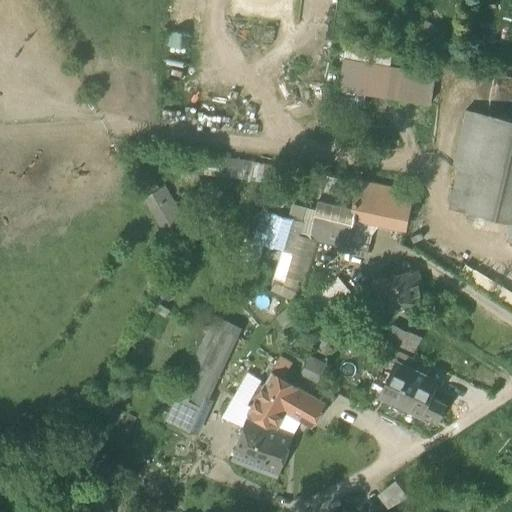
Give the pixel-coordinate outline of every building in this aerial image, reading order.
[(446,30),(425,20),(415,40),(436,51),(446,30)] [(345,44),(343,56),(391,63),(393,49),(345,44)] [(391,63),(343,56),(338,86),(430,100),(435,70),(391,63)] [(452,167),(458,169),(475,172),(489,114),(466,108),(452,167)] [(511,221),(511,119),(489,114),(475,172),(466,211),(509,221),(511,221)] [(195,171),(218,174),(221,155),(198,152),(195,171)] [(218,174),(248,178),(251,159),(221,155),(218,174)] [(267,161),(251,159),(248,178),(258,179),(257,186),(264,187),(267,161)] [(137,174),(148,194),(160,187),(148,167),(137,174)] [(450,207),(466,211),(475,172),(458,169),(450,207)] [(166,184),(160,187),(148,194),(144,196),(165,233),(186,220),(166,184)] [(362,184),(358,202),(355,216),(379,221),(404,226),(411,194),(362,184)] [(315,213),(330,217),(334,202),(347,206),(347,204),(319,197),(316,208),(315,213)] [(353,225),(355,216),(358,202),(348,200),(347,204),(347,206),(334,202),(330,217),(329,219),(353,225)] [(315,213),(316,208),(292,203),(289,216),(292,217),(282,249),(274,280),(298,287),(300,279),(285,274),(297,232),(310,236),(315,213)] [(263,243),(282,249),(292,217),(289,216),(273,211),(263,243)] [(330,217),(315,213),(310,236),(297,232),(285,274),(300,279),(308,281),(319,241),(339,246),(337,251),(366,258),(372,233),(352,228),(353,225),(329,219),(330,217)] [(418,269),(396,275),(404,304),(425,298),(418,269)] [(337,275),(303,304),(328,316),(354,293),(337,275)] [(380,312),(404,304),(396,275),(372,283),(380,312)] [(430,322),(443,330),(456,309),(442,300),(430,322)] [(465,314),(456,309),(443,330),(452,336),(465,314)] [(211,323),(227,331),(232,321),(217,310),(211,323)] [(211,323),(182,386),(209,398),(237,336),(227,331),(211,323)] [(387,337),(401,345),(407,333),(393,325),(387,337)] [(397,362),(408,368),(413,357),(390,346),(384,358),(396,364),(397,362)] [(311,357),(304,377),(319,382),(326,362),(311,357)] [(279,360),(271,373),(282,379),(289,366),(279,360)] [(421,414),(421,413),(430,395),(436,382),(408,368),(397,362),(396,364),(381,395),(421,414)] [(235,396),(249,403),(261,379),(248,372),(235,396)] [(297,388),(282,379),(271,373),(249,411),(263,419),(261,424),(274,428),(284,411),(297,388)] [(214,400),(209,398),(182,386),(167,417),(198,433),(214,400)] [(326,404),(297,388),(284,411),(313,428),(326,404)] [(445,403),(430,395),(421,413),(437,420),(445,403)] [(247,419),(261,424),(263,419),(249,411),(247,419)] [(233,459),(278,476),(293,435),(274,428),(261,424),(247,419),(233,459)]
